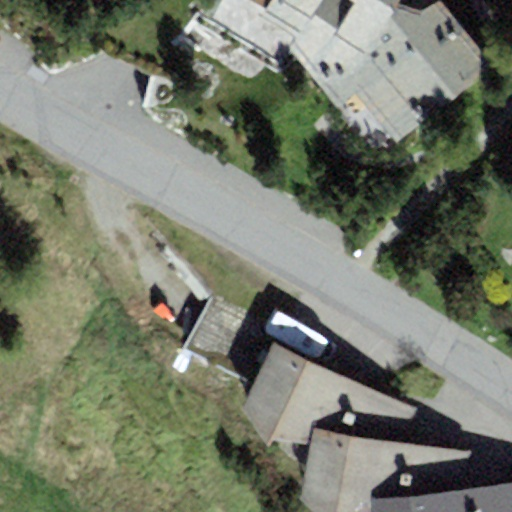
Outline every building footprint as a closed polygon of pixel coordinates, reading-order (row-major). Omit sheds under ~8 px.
[(338,106),(355,83),(399,3),(400,0),(218,0),(209,19),(280,60),(295,50),(338,106)] [(422,11),(399,3),(355,83),(398,143),(493,64),(440,1),(422,11)] [(243,405),(305,463),(313,430),(404,444),(416,409),(273,342),(243,405)] [(470,451),(404,444),(313,430),(305,463),(298,496),(316,511),(373,511),(373,498),(470,487),(470,451)] [(511,511),(511,480),(470,487),(373,498),(373,511),(511,511)]
